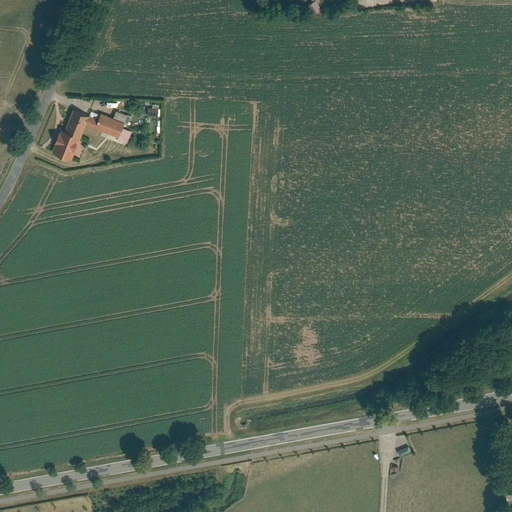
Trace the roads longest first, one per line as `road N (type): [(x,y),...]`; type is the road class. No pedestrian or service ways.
road 1 (tertiary): [(511,396),(0,488)]
road 2 (tertiary): [(87,0),(0,198)]
